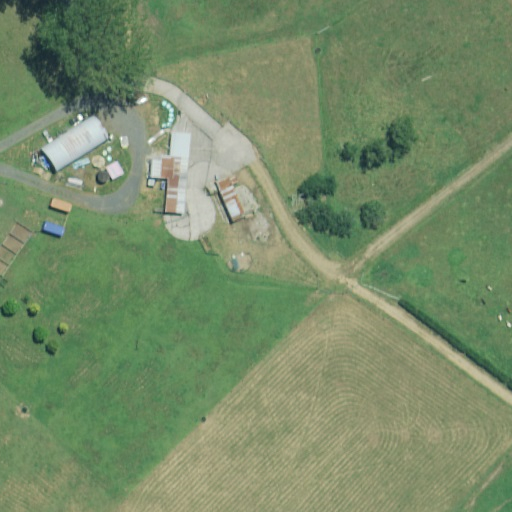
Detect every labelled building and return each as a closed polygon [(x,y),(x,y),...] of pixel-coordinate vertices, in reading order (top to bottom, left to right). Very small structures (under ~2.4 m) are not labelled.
[(105,140),(92,118),(41,150),(54,171),(105,140)] [(189,135),(170,133),(169,149),(159,148),(158,161),(150,160),(148,179),(166,180),(164,213),(182,215),(189,135)] [(95,173),(109,164),(102,152),(88,161),(95,173)] [(117,163),(104,170),(110,180),(123,173),(117,163)] [(110,180),(104,170),(95,176),(101,186),(110,180)] [(235,193),(228,177),(213,184),(231,223),(246,217),(235,193)]
